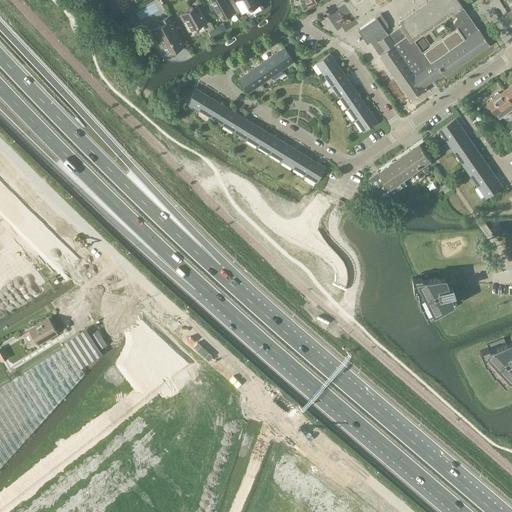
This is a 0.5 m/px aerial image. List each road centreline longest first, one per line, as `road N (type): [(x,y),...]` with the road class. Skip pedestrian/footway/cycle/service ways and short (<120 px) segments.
road 1 (trunk): [(494,511),(216,271)]
road 2 (trunk): [(201,285),(462,511)]
road 3 (trunk): [(216,271),(0,28)]
road 4 (trunk): [(216,271),(0,55)]
road 5 (trunk): [(0,84),(201,285)]
road 6 (trunk): [(0,114),(201,285)]
road 7 (unclassified): [(0,198),(115,310),(166,376)]
road 8 (unclassified): [(0,509),(166,376)]
road 9 (residential): [(400,131),(346,52),(302,25),(335,0)]
road 10 (residential): [(349,168),(213,81)]
